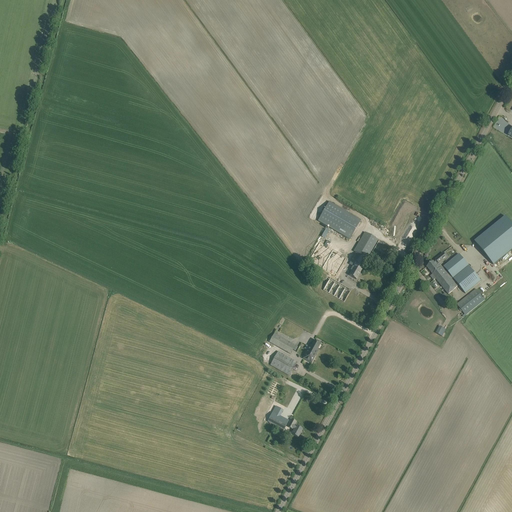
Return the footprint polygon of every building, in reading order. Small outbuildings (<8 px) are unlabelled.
[(329,202),(318,221),(350,240),(361,220),(329,202)] [(511,225),(506,217),(475,243),(494,266),(511,250),(511,225)] [(354,267),(349,276),(356,280),(368,260),(367,259),(378,240),(365,232),(354,252),(356,253),(349,264),(354,267)] [(379,241),(368,260),(380,267),(391,248),(379,241)] [(330,242),(322,255),(335,263),(328,274),(337,279),(346,264),(341,261),(347,251),(330,242)] [(447,258),(443,253),(436,260),(436,261),(434,262),(433,261),(427,267),(449,295),(458,287),(452,279),(443,268),(439,264),(447,258)] [(443,268),(452,279),(468,266),(459,255),(443,268)] [(481,281),(469,266),(469,267),(453,279),(455,281),(465,294),(481,281)] [(323,291),(344,303),(351,290),(331,278),(323,291)] [(456,304),(465,315),(485,300),(476,289),(456,304)] [(441,327),(437,334),(442,337),(446,330),(441,327)] [(295,351),(298,347),(274,334),(269,342),(290,354),(293,350),(295,351)] [(313,357),(320,344),(315,340),(309,351),(307,351),(303,359),(311,363),(314,358),(313,357)] [(270,365),(289,376),(297,363),(278,352),(270,365)] [(275,407),(272,413),(280,417),(283,410),(275,407)] [(271,413),(267,421),(284,430),(288,422),(280,417),(272,413),(271,413)] [(292,434),(298,438),(302,430),(294,425),(296,422),(292,420),(288,427),(292,429),(294,430),(292,434)]
